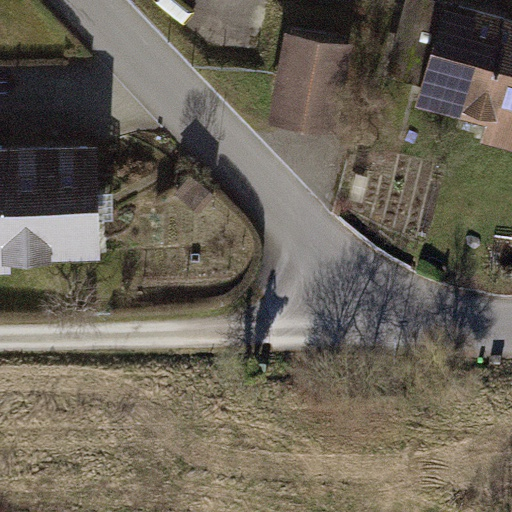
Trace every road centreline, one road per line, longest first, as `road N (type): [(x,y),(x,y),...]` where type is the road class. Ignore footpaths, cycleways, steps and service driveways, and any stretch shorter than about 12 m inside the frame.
road 1 (residential): [(402,291),(290,205),(86,0)]
road 2 (residential): [(0,336),(340,327),(402,291)]
